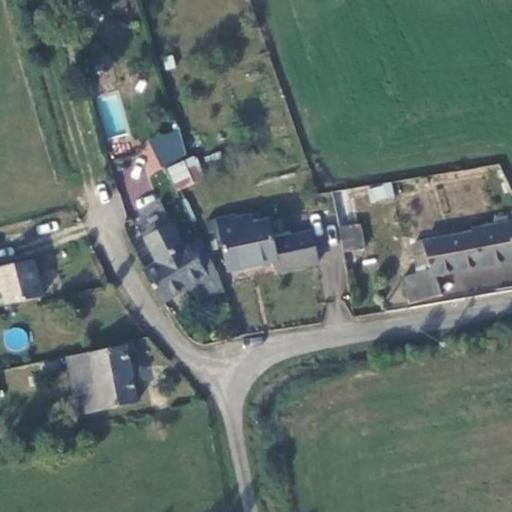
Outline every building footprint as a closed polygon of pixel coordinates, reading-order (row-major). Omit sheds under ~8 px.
[(105,135),(128,129),(119,92),(96,97),(105,135)] [(149,137),(159,167),(188,157),(178,127),(149,137)] [(194,155),(165,167),(174,190),(204,178),(194,155)] [(511,212),(511,194),(500,169),(486,172),(506,215),(511,212)] [(368,186),(370,201),(394,198),(392,184),(368,186)] [(353,204),(335,208),(344,261),(362,258),(353,204)] [(434,281),(511,263),(511,224),(505,226),(505,225),(473,232),(474,237),(411,251),(415,272),(426,269),(428,278),(402,284),(408,309),(439,302),(434,281)] [(237,238),(222,240),(229,281),(280,272),(282,281),(320,275),(314,244),(274,251),(271,232),(255,235),(253,227),(236,229),(237,238)] [(209,304),(225,299),(218,283),(201,247),(184,255),(172,234),(153,244),(151,252),(161,269),(144,278),(165,311),(204,288),(209,304)] [(34,268),(0,276),(0,314),(43,303),(34,268)] [(97,360),(96,356),(66,363),(74,401),(82,399),(86,419),(139,407),(127,353),(97,360)] [(192,395),(151,402),(154,419),(195,412),(192,395)]
